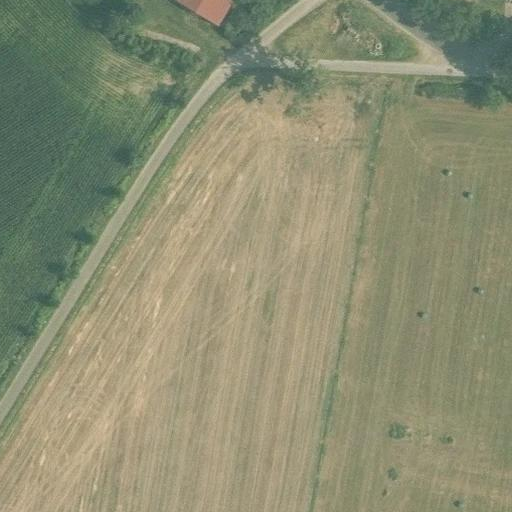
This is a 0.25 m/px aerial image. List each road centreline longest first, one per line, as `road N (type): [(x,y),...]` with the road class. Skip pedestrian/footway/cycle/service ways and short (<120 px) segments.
road 1 (unclassified): [(313,0),(208,86),(0,415)]
road 2 (track): [(238,60),(493,67)]
road 3 (unclassified): [(511,69),(453,50),(381,0)]
